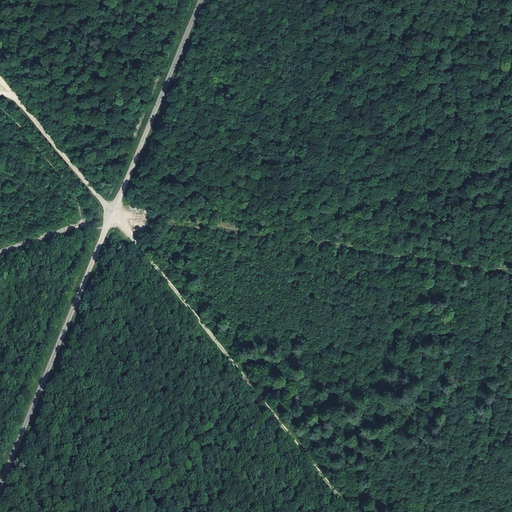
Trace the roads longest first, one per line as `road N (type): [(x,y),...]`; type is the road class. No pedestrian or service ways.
road 1 (unclassified): [(202,0),(0,487)]
road 2 (track): [(113,214),(351,511)]
road 3 (track): [(113,214),(14,96)]
road 4 (track): [(0,111),(74,196),(81,222)]
